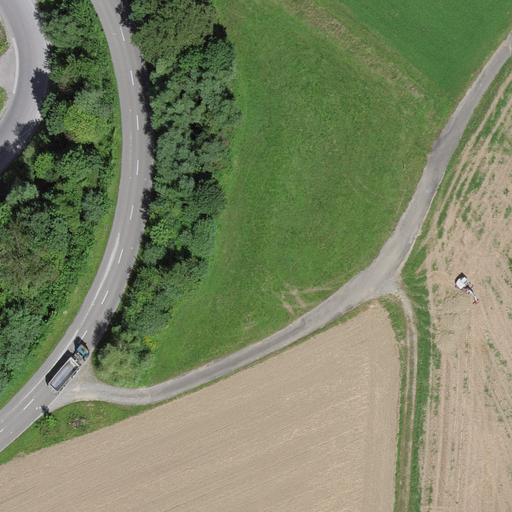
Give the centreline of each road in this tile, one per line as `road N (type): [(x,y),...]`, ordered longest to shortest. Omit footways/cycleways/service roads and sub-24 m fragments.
road 1 (track): [(48,380),(144,394),(315,316),(388,260),(484,80),(511,46)]
road 2 (unclassified): [(0,431),(48,380),(102,298),(132,204),(136,122),(119,32),(102,0)]
road 3 (track): [(370,274),(403,304),(412,334),(408,511)]
